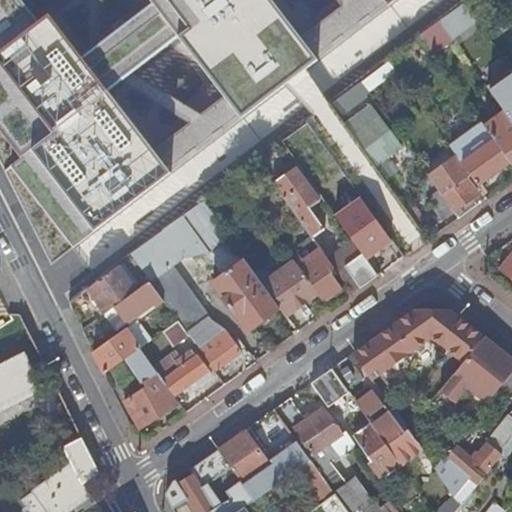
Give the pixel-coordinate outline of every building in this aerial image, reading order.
[(176,170),(47,0),(0,0),(0,119),(27,157),(16,166),(83,241),(176,170)] [(276,0),(162,0),(246,110),(320,57),(276,0)] [(452,38),(439,21),(420,36),(432,52),(452,38)] [(339,116),(369,94),(360,82),(330,105),(339,116)] [(371,160),(376,167),(400,149),(368,106),(344,123),(353,136),(371,160)] [(511,164),(511,121),(505,112),(485,126),(494,140),(511,162),(511,164)] [(471,175),(479,186),(511,162),(494,140),(485,126),(483,123),(451,147),(457,155),(462,163),(471,175)] [(467,179),(471,175),(462,163),(457,155),(428,176),(430,178),(437,188),(439,191),(454,212),(460,207),(478,194),(467,179)] [(297,168),(273,184),(288,205),(313,239),(326,230),(311,209),(321,201),(297,168)] [(426,196),(437,188),(430,178),(419,186),(426,196)] [(443,219),(454,212),(439,191),(428,198),(443,219)] [(255,206),(275,234),(289,224),(269,196),(255,206)] [(363,201),(338,218),(363,254),(367,260),(393,243),(363,201)] [(420,228),(426,224),(410,201),(403,206),(420,228)] [(249,331),(280,309),(263,285),(232,241),(205,203),(164,234),(182,259),(184,258),(180,253),(186,249),(194,254),(205,246),(225,274),(214,282),(249,331)] [(454,212),(456,216),(463,211),(460,207),(454,212)] [(46,242),(63,228),(49,211),(32,224),(46,242)] [(420,228),(423,233),(429,229),(426,224),(420,228)] [(163,232),(132,256),(151,282),(166,302),(179,321),(189,335),(196,345),(198,343),(216,369),(233,357),(246,348),(238,337),(234,341),(223,325),(211,322),(172,266),(182,259),(164,234),(163,232)] [(316,244),(323,254),(334,246),(327,236),(316,243),(316,244)] [(511,241),(502,248),(510,257),(511,253),(511,241)] [(511,253),(510,257),(499,270),(511,280),(511,253)] [(332,274),(335,270),(323,254),(301,269),(318,293),(324,302),(343,288),(332,274)] [(360,288),(378,275),(367,260),(363,254),(345,267),(352,277),(348,280),(353,288),(358,285),(360,288)] [(132,256),(70,304),(80,325),(94,316),(93,313),(101,308),(105,315),(107,314),(110,312),(137,292),(123,272),(128,268),(142,288),(151,282),(132,256)] [(280,309),(286,317),(318,293),(301,269),(296,262),(263,285),(280,309)] [(157,309),(166,302),(151,282),(142,288),(137,292),(110,312),(113,316),(119,312),(128,324),(154,305),(157,309)] [(463,366),(486,338),(453,312),(415,311),(353,355),(359,363),(373,383),(432,340),(463,366)] [(83,331),(92,347),(117,330),(107,314),(105,315),(83,331)] [(173,346),(189,335),(179,321),(163,333),(173,346)] [(141,349),(153,340),(139,322),(127,330),(141,349)] [(95,353),(106,375),(141,349),(127,330),(95,353)] [(472,392),(504,353),(486,338),(463,366),(441,392),(455,404),(468,389),(472,392)] [(236,361),(250,352),(246,348),(233,357),(236,361)] [(106,375),(114,392),(138,375),(144,384),(148,381),(152,386),(126,404),(140,430),(177,406),(166,388),(167,387),(163,382),(157,373),(141,349),(106,375)] [(167,387),(186,413),(197,405),(188,393),(185,389),(209,373),(198,358),(197,359),(193,353),(183,361),(186,366),(163,382),(167,387)] [(488,405),(493,399),(511,374),(511,359),(504,353),(472,392),(488,405)] [(0,415),(19,405),(15,398),(41,385),(25,354),(0,366),(0,415)] [(353,366),(359,363),(353,355),(348,358),(353,366)] [(157,373),(163,382),(186,366),(183,361),(179,357),(157,373)] [(362,378),(353,366),(348,358),(332,370),(336,375),(346,390),(362,378)] [(336,375),(332,370),(328,372),(332,378),(336,375)] [(212,376),(209,373),(185,389),(188,393),(212,376)] [(503,407),(511,395),(511,374),(493,399),(503,407)] [(15,398),(19,405),(45,392),(41,385),(15,398)] [(356,403),(372,391),(368,386),(352,397),(356,403)] [(412,437),(408,432),(377,388),(372,391),(356,403),(372,426),(391,452),(412,437)] [(309,423),(292,398),(275,410),(280,416),(313,462),(336,495),(348,511),(397,511),(392,504),(382,510),(379,506),(373,509),(369,503),(353,482),(347,486),(332,466),(339,461),(331,450),(328,453),(325,449),(342,436),(325,412),(309,423)] [(511,417),(509,415),(488,443),(503,455),(511,443),(511,417)] [(313,462),(280,416),(267,426),(289,457),(276,466),(278,470),(249,489),(256,500),(293,475),(313,462)] [(374,463),(391,452),(372,426),(356,437),(374,463)] [(270,466),(245,432),(218,451),(222,457),(233,472),(242,484),(243,485),(270,466)] [(358,448),(347,433),(342,436),(325,449),(328,453),(331,450),(339,461),(358,448)] [(99,474),(82,440),(63,449),(71,466),(31,494),(33,496),(22,504),(28,511),(72,511),(91,499),(82,486),(99,474)] [(478,486),(502,457),(488,445),(474,462),(457,450),(448,462),(478,486)] [(233,472),(222,457),(218,451),(202,462),(205,467),(190,477),(188,473),(173,483),(166,496),(173,510),(187,501),(194,511),(237,511),(242,509),(255,501),(243,485),(242,484),(228,494),(231,501),(222,507),(210,487),(233,472)] [(336,495),(313,462),(293,475),(307,495),(316,489),(325,502),(336,495)] [(434,511),(457,511),(462,507),(446,485),(428,503),(434,511)] [(348,511),(336,495),(325,502),(332,511),(348,511)] [(374,499),(369,503),(373,509),(379,506),(374,499)] [(496,499),(486,511),(504,511),(508,507),(496,499)]
